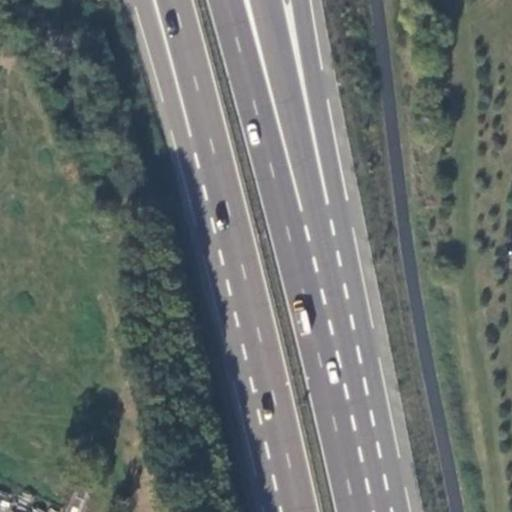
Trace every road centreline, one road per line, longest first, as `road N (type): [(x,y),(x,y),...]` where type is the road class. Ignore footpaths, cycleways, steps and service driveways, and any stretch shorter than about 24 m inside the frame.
road 1 (trunk): [(200,133),(293,511)]
road 2 (trunk): [(376,511),(303,210)]
road 3 (trunk): [(303,210),(268,144),(226,0)]
road 4 (trunk): [(303,210),(324,120),(303,0)]
road 5 (trunk): [(303,210),(296,123),(267,0)]
road 6 (trunk): [(144,0),(165,73),(200,133)]
road 7 (trunk): [(174,0),(200,133)]
